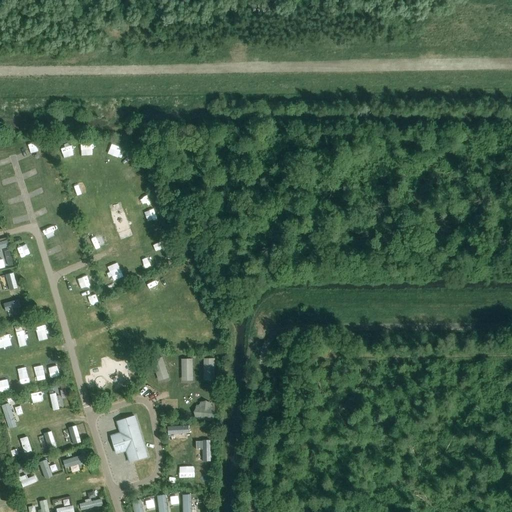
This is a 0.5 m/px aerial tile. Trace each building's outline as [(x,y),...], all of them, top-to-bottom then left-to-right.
[(73,141),(61,146),(67,160),(79,155),(73,141)] [(83,144),(83,159),(95,159),(95,144),(83,144)] [(106,144),(102,158),(113,162),(118,148),(106,144)] [(133,154),(118,160),(123,172),(137,166),(133,154)] [(75,177),(78,189),(93,185),(90,173),(75,177)] [(142,177),(128,183),(133,195),(147,189),(142,177)] [(82,199),(85,212),(100,208),(97,196),(82,199)] [(143,214),(157,208),(152,196),(138,202),(143,214)] [(89,219),(91,231),(106,228),(103,216),(89,219)] [(150,223),(153,235),(167,232),(164,219),(150,223)] [(95,238),(98,246),(108,243),(105,234),(95,238)] [(9,240),(0,242),(0,249),(10,247),(9,240)] [(159,251),(162,261),(170,258),(166,249),(159,251)] [(146,269),(153,267),(150,258),(143,261),(146,269)] [(127,269),(129,277),(137,275),(135,267),(127,269)] [(14,270),(6,273),(12,292),(19,290),(14,270)] [(113,286),(122,282),(118,274),(109,277),(113,286)] [(19,300),(4,304),(6,312),(21,307),(19,300)] [(197,379),(195,357),(184,357),(185,379),(197,379)] [(217,357),(206,357),(206,379),(217,379),(217,357)] [(162,380),(173,377),(169,360),(158,362),(162,380)] [(56,393),(50,395),(54,411),(60,409),(58,401),(61,400),(60,396),(57,397),(56,393)] [(38,397),(31,399),(36,413),(42,411),(38,397)] [(211,400),(198,400),(198,419),(218,419),(218,406),(211,406),(211,400)] [(10,404),(2,406),(10,430),(17,427),(10,404)] [(20,414),(26,412),(23,405),(18,407),(20,414)] [(130,462),(133,461),(148,457),(135,417),(117,422),(121,433),(111,436),(113,442),(115,443),(116,447),(115,449),(117,454),(126,451),(130,462)] [(77,426),(69,428),(74,445),(82,443),(77,426)] [(189,433),(189,426),(168,427),(168,435),(189,433)] [(52,431),(44,434),(50,450),(57,448),(52,431)] [(28,437),(20,439),(25,454),(32,451),(28,437)] [(203,441),(203,462),(211,462),(211,440),(203,441)] [(83,455),(64,461),(66,468),(86,462),(83,455)] [(47,460),(40,463),(46,479),(53,477),(47,460)] [(21,477),(14,479),(16,485),(21,483),(23,488),(37,482),(34,476),(22,481),(21,477)] [(168,511),(167,495),(157,496),(159,511),(168,511)] [(192,511),(192,495),(183,495),(183,511),(192,511)] [(74,497),(58,500),(60,507),(75,504),(74,497)] [(86,503),(80,504),(81,511),(103,506),(102,499),(92,502),(91,499),(85,500),(86,503)] [(42,510),(39,511),(38,511),(50,511),(47,500),(40,502),(42,510)] [(144,511),(141,500),(132,502),(134,511),(144,511)]
